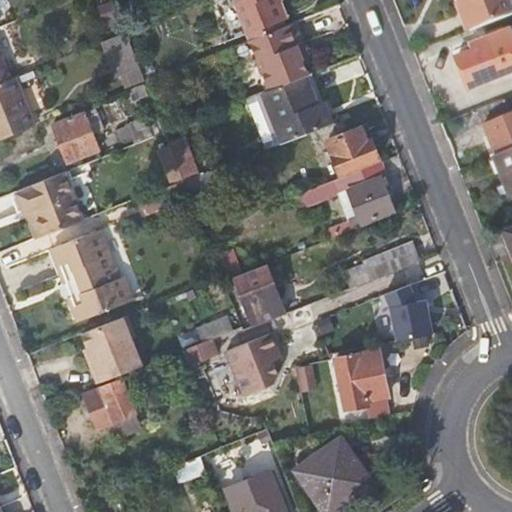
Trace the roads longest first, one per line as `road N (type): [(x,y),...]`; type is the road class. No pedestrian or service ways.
road 1 (residential): [(509,359),(365,0)]
road 2 (residential): [(0,350),(63,511)]
road 3 (residential): [(509,359),(488,370),(459,408),(455,432),(467,477)]
